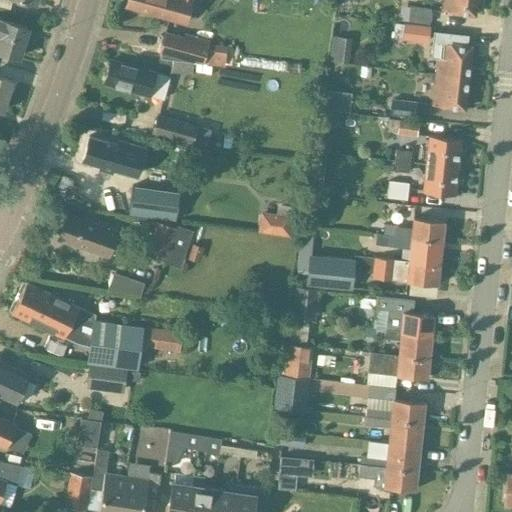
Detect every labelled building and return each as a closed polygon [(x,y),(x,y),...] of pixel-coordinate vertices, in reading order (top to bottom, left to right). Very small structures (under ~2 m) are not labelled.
[(192,0),(127,0),(126,6),(187,22),(192,0)] [(475,14),(476,0),(444,0),(444,11),(475,14)] [(398,20),(429,23),(431,9),(400,5),(398,20)] [(0,34),(0,51),(19,57),(28,28),(4,21),(0,19),(0,34),(0,35),(0,34)] [(430,26),(403,23),(401,39),(428,42),(430,26)] [(159,58),(223,66),(226,46),(208,43),(208,40),(184,33),(183,35),(164,30),(158,52),(160,52),(159,58)] [(436,74),(467,77),(471,46),(440,43),(436,74)] [(105,82),(163,99),(170,76),(111,59),(105,82)] [(433,105),(464,108),(467,77),(436,74),(433,105)] [(0,109),(2,110),(12,80),(0,75),(0,109)] [(348,110),(349,90),(321,88),(320,109),(348,110)] [(390,115),(416,118),(417,101),(392,98),(390,115)] [(151,131),(192,142),(197,124),(157,113),(151,131)] [(387,133),(417,136),(418,122),(399,120),(388,119),(387,133)] [(426,163),(458,166),(461,138),(429,135),(426,163)] [(88,137),(81,160),(99,165),(98,169),(110,173),(111,169),(135,176),(143,149),(118,142),(117,146),(88,137)] [(396,149),(394,159),(410,161),(411,151),(396,149)] [(393,170),(409,171),(410,161),(394,159),(393,170)] [(423,191),(454,194),(458,166),(426,163),(423,191)] [(386,197),(406,200),(408,183),(388,180),(386,197)] [(176,215),(179,192),(132,186),(129,209),(176,215)] [(261,211),(258,231),(289,235),(292,215),(261,211)] [(58,239),(107,255),(116,230),(66,214),(58,239)] [(375,233),(377,233),(441,240),(443,221),(413,218),(412,228),(397,226),(397,224),(376,223),(375,233)] [(164,262),(180,267),(192,230),(176,224),(176,226),(154,219),(143,253),(165,260),(164,262)] [(317,239),(318,227),(302,225),(300,237),(317,239)] [(441,240),(377,233),(376,243),(376,245),(409,249),(408,261),(438,264),(441,240)] [(306,283),(351,288),(354,258),(309,253),(306,283)] [(406,281),(436,284),(438,264),(408,261),(376,257),(374,270),(391,272),(390,279),(406,281)] [(111,273),(109,286),(140,291),(142,278),(111,273)] [(87,362),(137,369),(140,346),(179,351),(182,331),(143,326),(94,320),(95,314),(26,281),(12,312),(63,337),(64,336),(78,343),(77,343),(90,345),(87,362)] [(318,289),(295,287),(292,318),(315,320),(318,289)] [(386,317),(385,330),(431,335),(433,314),(412,312),(414,299),(377,295),(375,308),(385,309),(384,317),(386,317)] [(431,335),(385,330),(384,338),(399,339),(398,354),(429,358),(431,335)] [(288,340),(284,372),(308,375),(312,343),(288,340)] [(396,375),(427,378),(429,358),(398,354),(371,352),(370,363),(381,364),(380,368),(396,370),(396,375)] [(0,395),(15,402),(28,374),(0,361),(0,395)] [(86,387),(123,392),(126,368),(89,363),(86,387)] [(279,371),(275,405),(305,409),(309,375),(308,375),(284,372),(279,371)] [(364,418),(422,424),(424,402),(393,398),(392,410),(366,407),(364,418)] [(87,418),(101,420),(102,411),(88,408),(87,418)] [(0,444),(5,447),(17,424),(0,415),(0,444)] [(76,444),(96,447),(101,420),(87,418),(86,419),(80,418),(76,444)] [(388,442),(419,446),(422,424),(364,418),(363,424),(390,428),(388,442)] [(167,445),(198,450),(200,435),(169,431),(167,445)] [(208,437),(200,435),(198,450),(206,451),(208,437)] [(358,464),(417,470),(419,446),(388,442),(387,458),(360,455),(358,464)] [(219,454),(240,457),(241,447),(221,444),(219,454)] [(240,457),(255,459),(257,450),(241,447),(240,457)] [(99,510),(109,511),(121,511),(129,462),(126,477),(105,473),(108,450),(97,448),(91,488),(102,490),(99,510)] [(0,497),(5,481),(16,485),(23,466),(0,460),(0,497)] [(121,511),(143,511),(146,496),(156,498),(160,474),(148,473),(149,465),(129,462),(121,511)] [(383,487),(414,490),(417,470),(358,464),(358,472),(358,476),(373,478),(372,486),(383,487)] [(167,511),(189,511),(195,474),(174,471),(167,511)] [(279,471),(278,487),(295,489),(296,472),(279,471)] [(63,506),(85,510),(91,477),(69,472),(63,506)] [(511,504),(511,472),(507,472),(503,504),(511,504)] [(189,511),(209,511),(214,488),(203,486),(204,476),(195,474),(189,511)] [(209,511),(230,511),(236,483),(225,481),(224,489),(214,488),(209,511)] [(230,511),(265,511),(269,488),(255,486),(254,494),(243,492),(245,484),(236,483),(230,511)]
